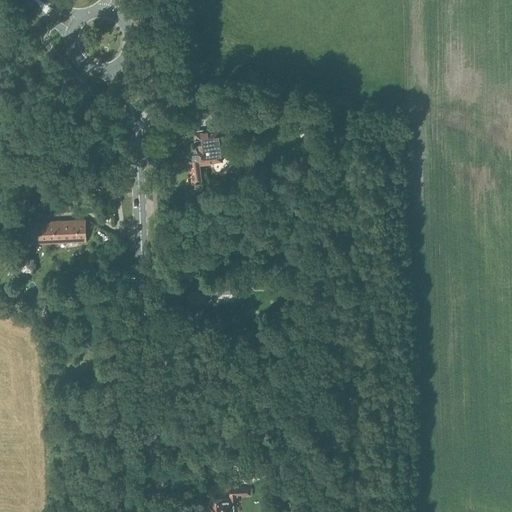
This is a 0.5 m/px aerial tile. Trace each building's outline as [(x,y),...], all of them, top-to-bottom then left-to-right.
[(247,107),(222,109),(224,123),(248,121),(247,107)] [(201,132),(194,133),(195,147),(196,147),(198,165),(223,162),(219,130),(208,131),(207,129),(200,130),(201,132)] [(196,147),(195,147),(181,149),(181,153),(179,156),(175,156),(176,165),(180,164),(183,167),(188,166),(190,164),(191,164),(192,164),(192,169),(191,170),(190,170),(192,183),(193,183),(194,184),(200,183),(198,165),(196,147)] [(229,205),(215,206),(215,214),(230,214),(229,205)] [(85,219),(75,220),(32,221),(33,243),(86,241),(85,219)] [(230,288),(230,278),(211,279),(211,289),(188,290),(188,294),(187,294),(187,295),(188,295),(188,303),(192,303),(194,304),(201,304),(203,303),(205,302),(205,297),(235,296),(237,295),(238,293),(239,291),(238,289),(236,288),(234,287),(230,288)] [(208,278),(197,278),(197,287),(209,286),(208,278)] [(292,289),(287,292),(290,298),(296,294),(292,289)] [(268,457),(256,457),(256,464),(262,463),(262,471),(268,470),(268,457)] [(230,498),(207,500),(207,506),(210,506),(210,511),(231,511),(231,506),(238,506),(237,495),(249,494),(249,486),(229,487),(230,498)]
